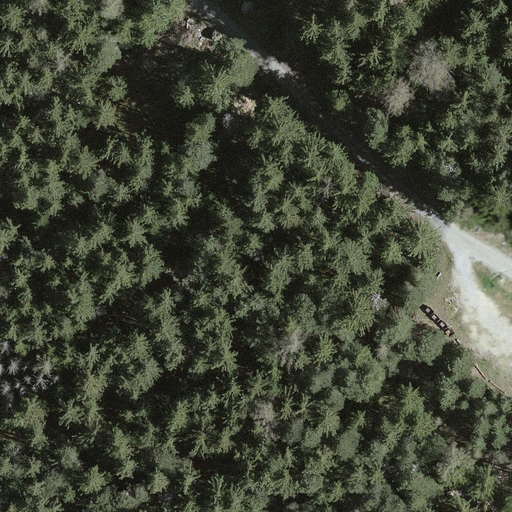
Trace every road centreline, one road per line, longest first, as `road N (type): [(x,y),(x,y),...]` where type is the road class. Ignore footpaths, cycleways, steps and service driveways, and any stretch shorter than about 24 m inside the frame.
road 1 (track): [(362,144),(194,0)]
road 2 (track): [(511,273),(448,242),(362,144)]
